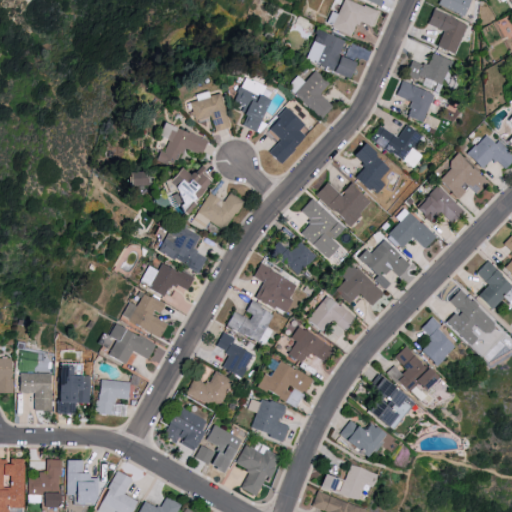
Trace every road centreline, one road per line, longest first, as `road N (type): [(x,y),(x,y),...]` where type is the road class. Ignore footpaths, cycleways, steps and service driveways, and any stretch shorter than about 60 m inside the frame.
road 1 (residential): [(125,452),(257,232),(359,121),(414,0)]
road 2 (residential): [(282,511),(346,381),(511,206)]
road 3 (residential): [(0,432),(112,446),(233,511)]
